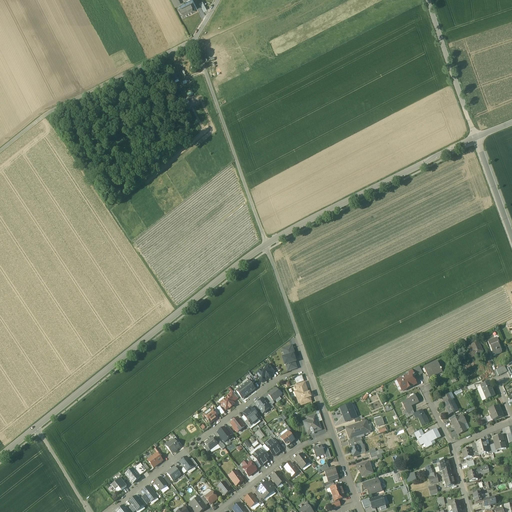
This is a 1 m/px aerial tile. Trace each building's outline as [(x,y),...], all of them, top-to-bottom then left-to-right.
[(192,0),(178,7),(183,16),(197,9),(192,0)] [(192,105),(187,96),(183,99),(187,107),(192,105)] [(497,339),(488,343),(494,357),(502,353),(498,345),(499,344),(497,339)] [(477,341),(469,345),(475,357),(483,353),(477,341)] [(283,350),(286,358),(294,355),(291,347),(283,350)] [(286,358),(282,359),(285,366),(286,366),(295,363),(294,358),(295,358),(294,355),(286,358)] [(437,362),(424,369),(427,377),(430,376),(431,378),(434,376),(434,375),(441,371),(442,371),(441,369),(437,362)] [(295,363),(286,366),(288,372),(297,369),(295,363)] [(274,373),(268,365),(266,368),(271,375),(274,373)] [(266,368),(256,375),(260,379),(260,380),(260,381),(261,383),(263,384),(265,382),(265,381),(266,380),(266,381),(270,378),(269,376),(271,375),(266,368)] [(416,368),(412,371),(414,376),(417,375),(418,377),(420,376),(416,368)] [(501,368),(496,371),(498,376),(504,373),(501,368)] [(408,372),(406,373),(407,376),(398,381),(403,392),(416,385),(412,377),(411,375),(410,375),(408,372)] [(252,376),(247,380),(249,382),(251,386),(256,382),(252,376)] [(294,380),(296,385),(303,383),(301,377),(294,380)] [(249,382),(236,392),(242,400),(255,390),(251,386),(249,382)] [(483,386),(481,387),(486,400),(495,397),(489,383),(483,386)] [(276,389),(268,396),(273,402),(281,396),(276,389)] [(306,389),(303,390),(303,389),(299,390),(299,392),(298,393),(299,396),(296,397),(300,407),(311,403),(310,399),(309,399),(308,395),(308,394),(306,389)] [(233,393),(228,397),(228,398),(229,398),(233,403),(238,399),(233,393)] [(410,399),(402,403),(406,410),(410,408),(410,409),(411,408),(411,407),(418,403),(415,396),(410,398),(410,399)] [(225,401),(221,404),(222,406),(222,407),(223,408),(224,409),(226,411),(229,409),(230,409),(233,407),(232,406),(234,405),(233,403),(229,398),(228,398),(226,400),(225,400),(225,401)] [(267,406),(263,399),(255,405),(263,415),(270,409),(267,406)] [(445,404),(443,405),(449,416),(459,411),(453,400),(451,401),(445,404)] [(351,405),(340,410),(342,414),(343,414),(344,416),(343,417),(344,417),(346,423),(354,420),(357,419),(357,418),(356,419),(353,413),(354,413),(351,405)] [(499,407),(488,411),(493,422),(503,418),(499,407)] [(250,409),(243,415),(247,421),(251,426),(259,420),(256,416),(250,409)] [(212,412),(211,410),(204,416),(210,424),(218,419),(216,417),(212,412)] [(426,419),(422,411),(415,415),(417,419),(418,419),(422,427),(429,423),(427,419),(426,419)] [(316,416),(308,419),(309,421),(303,423),(308,435),(321,431),(316,416)] [(456,419),(451,422),(458,435),(467,431),(464,425),(466,424),(462,417),(459,418),(456,419)] [(382,418),(374,421),(377,428),(384,425),(382,418)] [(238,419),(231,425),(233,427),(233,429),(235,431),(236,432),(238,433),(244,428),(239,421),(238,419)] [(245,423),(242,419),(239,421),(244,428),(247,426),(245,423)] [(366,422),(346,430),(349,440),(356,438),(357,440),(361,439),(364,438),(363,435),(370,433),(366,422)] [(234,435),(229,428),(226,431),(231,438),(232,437),(233,436),(234,435)] [(226,431),(224,429),(218,434),(220,438),(220,439),(222,441),(223,442),(225,443),(228,441),(230,442),(234,440),(232,437),(231,438),(226,431)] [(436,430),(424,436),(421,431),(415,434),(417,440),(419,439),(422,446),(427,443),(429,448),(435,445),(434,442),(440,439),(436,430)] [(282,439),(281,440),(283,443),(285,445),(286,447),(288,447),(290,445),(290,444),(291,444),(294,441),(289,434),(282,439)] [(502,436),(493,438),(495,445),(497,453),(497,452),(506,449),(502,436)] [(212,439),(205,445),(206,447),(210,452),(218,446),(216,444),(212,439)] [(180,448),(174,441),(169,445),(168,444),(165,446),(167,448),(172,454),(180,448)] [(273,441),(265,447),(270,452),(274,458),(282,451),(277,446),(273,441)] [(361,442),(356,443),(357,446),(360,455),(365,453),(361,442)] [(485,442),(476,444),(477,447),(479,456),(488,454),(486,447),(485,442)] [(357,446),(350,449),(353,458),(360,455),(357,446)] [(321,447),(313,450),(316,458),(324,455),(323,451),(321,447)] [(477,447),(470,449),(472,458),(479,456),(477,447)] [(470,449),(462,451),(464,460),(472,458),(470,449)] [(265,456),(260,450),(253,457),(257,462),(261,468),(269,461),(265,456)] [(157,455),(148,462),(153,469),(162,462),(160,458),(157,455)] [(302,455),(300,458),(298,459),(295,461),(302,470),(305,467),(305,466),(309,463),(308,463),(303,456),(302,455)] [(187,458),(180,464),(187,472),(194,467),(189,462),(187,458)] [(198,467),(192,459),(189,462),(194,467),(195,469),(198,467)] [(448,461),(440,463),(442,472),(450,470),(448,461)] [(253,466),(250,463),(248,465),(246,462),(242,465),(244,468),(243,469),(242,469),(244,472),(249,477),(256,471),(253,466)] [(367,463),(356,467),(358,472),(359,471),(362,478),(373,474),(371,469),(370,470),(367,463)] [(290,464),(285,469),(292,478),(298,473),(297,473),(293,468),(290,464)] [(146,472),(140,465),(136,468),(137,470),(141,476),(146,472)] [(487,467),(475,470),(475,471),(476,475),(481,474),(482,475),(489,473),(487,467)] [(175,468),(167,474),(173,482),(181,476),(175,468)] [(329,471),(324,472),(326,478),(336,474),(334,469),(329,471)] [(134,472),(133,470),(126,476),(133,485),(140,479),(139,477),(141,476),(137,470),(134,472)] [(242,474),(239,470),(236,472),(236,473),(237,473),(241,479),(245,477),(242,474)] [(450,470),(442,472),(444,481),(452,478),(450,470)] [(475,471),(467,473),(470,482),(478,480),(476,475),(475,471)] [(409,484),(416,481),(414,472),(407,476),(409,484)] [(241,479),(237,473),(236,473),(233,476),(234,477),(230,479),(236,487),(243,482),(241,479)] [(435,473),(432,474),(428,476),(430,484),(438,482),(435,473)] [(279,474),(271,479),(278,487),(285,482),(282,478),(279,474)] [(336,474),(326,478),(328,483),(333,482),(338,480),(336,474)] [(171,484),(165,477),(163,479),(169,487),(171,484)] [(452,478),(444,481),(446,488),(454,485),(452,478)] [(120,479),(112,486),(115,490),(118,487),(121,492),(127,487),(123,483),(120,479)] [(161,479),(155,484),(161,491),(167,486),(161,479)] [(378,480),(363,485),(365,491),(366,490),(368,496),(382,491),(378,480)] [(228,488),(224,483),(218,488),(219,490),(219,492),(220,493),(221,493),(224,496),(231,491),(228,488)] [(268,484),(267,483),(262,487),(269,496),(274,492),(273,491),(268,484)] [(335,487),(330,489),(330,490),(332,496),(343,492),(340,485),(335,487)] [(269,496),(262,487),(257,491),(257,492),(263,499),(264,500),(269,496)] [(435,487),(429,489),(431,496),(437,495),(435,487)] [(149,488),(142,494),(144,497),(150,504),(157,498),(149,488)] [(217,499),(212,492),(205,498),(209,504),(209,503),(210,505),(217,499)] [(343,492),(332,496),(335,502),(339,501),(345,499),(343,492)] [(481,493),(473,495),(475,504),(483,502),(483,501),(482,498),(482,496),(481,493)] [(251,495),(245,500),(251,508),(257,503),(255,500),(251,495)] [(209,504),(205,498),(204,496),(201,499),(203,501),(206,506),(209,504)] [(385,505),(382,497),(370,502),(371,507),(373,510),(379,507),(385,505)] [(139,501),(136,498),(129,503),(132,506),(136,511),(137,511),(140,510),(139,509),(143,506),(139,501)] [(494,498),(483,501),(483,502),(484,507),(496,504),(494,498)] [(200,503),(197,499),(192,503),(194,507),(198,511),(200,511),(205,509),(200,503)] [(364,509),(371,507),(370,502),(369,499),(362,502),(364,509)] [(339,501),(335,502),(335,504),(331,505),(333,509),(341,507),(339,501)] [(458,501),(450,504),(452,511),(454,511),(461,510),(458,501)]
